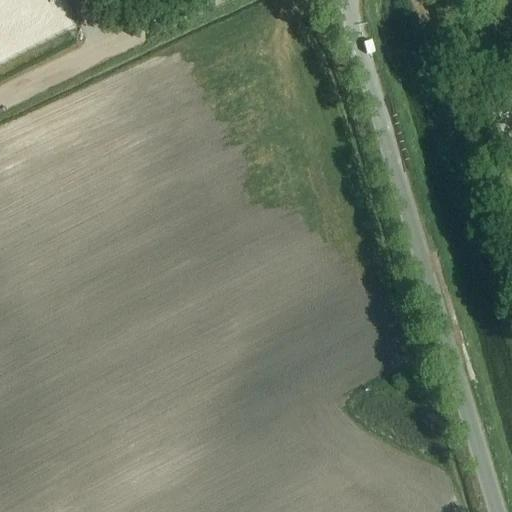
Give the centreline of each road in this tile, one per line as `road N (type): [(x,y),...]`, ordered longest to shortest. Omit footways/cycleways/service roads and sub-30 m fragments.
road 1 (unclassified): [(345,0),(496,511)]
road 2 (track): [(0,104),(209,0)]
